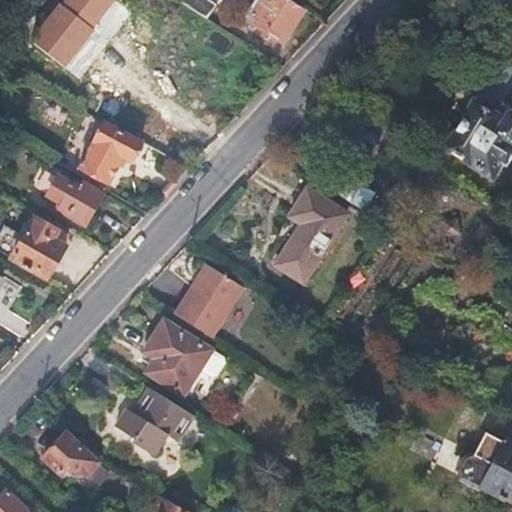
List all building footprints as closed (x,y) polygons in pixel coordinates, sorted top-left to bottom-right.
[(116,0),(115,0),(66,0),(62,5),(59,2),(31,39),(65,65),(116,0)] [(178,0),(209,20),(218,6),(208,0),(178,0)] [(284,44),(305,12),(287,0),(267,0),(254,23),(284,44)] [(511,158),(511,112),(508,110),(503,117),(476,100),(446,146),(494,178),(504,161),(508,165),(511,158)] [(131,162),(142,142),(106,122),(81,166),(109,183),(124,157),(131,162)] [(81,186),(80,189),(60,178),(49,197),(69,209),(66,215),(85,226),(100,197),(81,186)] [(291,216),(301,221),(277,264),(303,281),(348,213),(309,188),(291,216)] [(33,218),(12,257),(48,278),(66,246),(53,240),(57,231),(33,218)] [(207,265),(176,315),(212,338),(243,287),(207,265)] [(201,371),(214,350),(166,320),(145,352),(155,358),(147,374),(185,397),(201,371)] [(228,360),(214,350),(201,371),(216,380),(222,377),(228,368),(228,360)] [(480,387),(497,393),(504,396),(511,400),(511,372),(510,372),(497,375),(480,387)] [(195,416),(154,390),(139,416),(117,404),(107,421),(128,434),(126,438),(157,457),(170,435),(179,442),(195,416)] [(68,436),(46,459),(63,475),(67,470),(74,477),(79,477),(84,473),(88,478),(99,467),(68,436)] [(490,437),(476,460),(470,461),(462,474),(465,481),(511,504),(511,445),(509,444),(507,446),(490,437)] [(28,511),(8,492),(0,500),(0,511),(28,511)] [(180,511),(161,502),(155,511),(180,511)]
